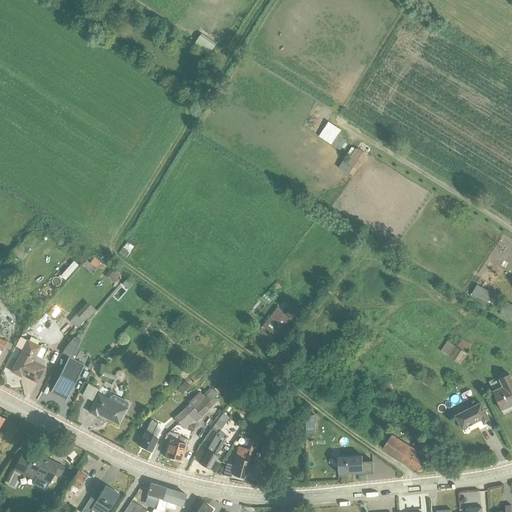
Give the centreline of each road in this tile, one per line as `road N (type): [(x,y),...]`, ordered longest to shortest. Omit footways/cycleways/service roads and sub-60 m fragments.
road 1 (tertiary): [(511,470),(345,493),(204,488),(0,399)]
road 2 (track): [(414,486),(406,471),(110,247)]
